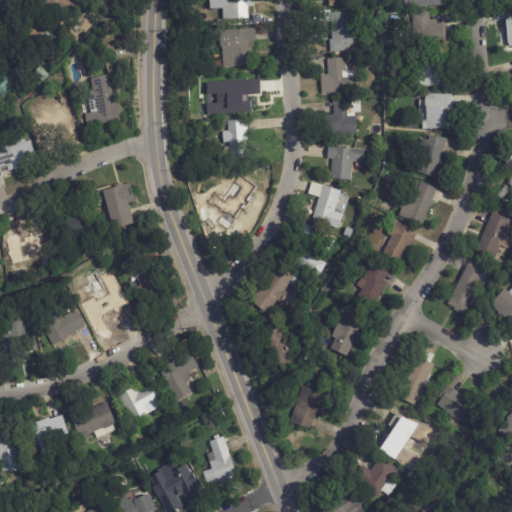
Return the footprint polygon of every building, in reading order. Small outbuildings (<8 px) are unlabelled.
[(70,0),(68,2),(80,13),(67,26),(56,15),(53,17),(43,7),(45,5),(40,0),(70,0)] [(253,0),(253,3),(254,8),(244,8),(244,18),(229,19),(229,9),(210,10),(210,0),(253,0)] [(443,5),(442,0),(402,0),(404,8),(443,5)] [(429,16),(430,24),(445,22),(447,43),(414,46),(412,12),(429,10),(429,16)] [(30,21),(38,11),(53,24),(46,33),(54,39),(46,49),(38,43),(29,54),(14,42),(30,21)] [(331,30),(330,12),(350,11),(351,29),(357,29),(358,50),(332,51),(331,30)] [(251,30),(252,41),(249,42),(249,56),(251,56),(251,61),(250,62),(250,65),(223,67),(222,44),(230,43),(229,30),(251,28),(251,30)] [(30,66),(2,100),(0,98),(0,71),(15,53),(30,66)] [(438,59),(438,65),(448,65),(449,85),(415,87),(414,66),(430,65),(429,55),(438,54),(438,59)] [(221,62),(221,70),(214,71),(213,63),(221,62)] [(365,90),(335,92),(335,95),(323,96),(323,83),(328,83),(328,76),(331,76),(331,64),(348,63),(348,72),(365,72),(365,90)] [(33,74),(38,68),(48,75),(42,83),(33,75),(33,74)] [(246,75),(246,87),(247,87),(248,96),(246,96),(247,112),(230,112),(229,96),(223,96),(223,85),(229,85),(228,74),(246,73),(246,75)] [(120,107),(122,122),(87,126),(85,115),(90,114),(88,100),(90,100),(89,92),(92,91),(90,79),(110,77),(113,101),(114,101),(114,106),(120,105),(120,107)] [(448,96),(448,127),(424,127),(423,108),(432,107),(431,95),(448,95),(448,96)] [(357,133),(326,135),(324,115),(334,114),(333,99),(348,98),(349,113),(356,113),(357,133)] [(66,107),(72,124),(52,131),(58,147),(39,154),(27,121),(38,117),(34,107),(45,102),(49,113),(66,107)] [(246,121),(247,139),(245,139),(246,150),(245,150),(245,153),(246,153),(246,157),(229,158),(228,142),(223,142),(222,131),(228,131),(227,120),(246,119),(246,121)] [(447,139),(440,165),(438,164),(435,176),(414,171),(422,138),(428,140),(429,134),(447,138),(447,139)] [(0,171),(0,143),(2,150),(30,141),(36,159),(17,165),(18,169),(7,172),(6,169),(0,171)] [(365,149),(363,161),(353,160),(351,180),(332,178),(332,174),(331,174),(332,158),(327,158),(328,146),(365,149)] [(436,189),(427,214),(428,214),(424,225),(399,215),(401,208),(398,206),(402,196),(407,198),(411,186),(413,187),(415,181),(420,183),(421,181),(437,188),(436,189)] [(133,222),(112,228),(106,206),(104,207),(103,202),(105,201),(102,190),(115,186),(114,184),(122,183),(122,184),(130,182),(134,200),(128,202),(133,222)] [(506,184),(511,189),(502,199),(499,195),(499,192),(506,184)] [(225,216),(223,217),(222,213),(212,218),(205,202),(220,196),(218,191),(226,187),(228,192),(244,185),(252,202),(237,208),(238,211),(225,216)] [(340,193),(334,211),(343,214),(339,228),(312,220),(323,185),(341,190),(340,193)] [(511,222),(508,232),(505,238),(504,238),(495,259),(476,251),(496,204),(510,210),(507,219),(511,222)] [(83,210),(89,229),(67,236),(66,234),(54,238),(50,228),(62,224),(60,218),(83,210)] [(417,233),(409,249),(407,249),(399,263),(382,254),(392,235),(387,233),(393,220),(398,223),(399,222),(418,232),(417,233)] [(318,243),(311,255),(318,259),(311,271),(288,258),(307,225),(323,234),(318,243)] [(346,227),(355,230),(351,240),(342,236),(346,227)] [(30,252),(11,257),(8,242),(17,239),(16,237),(41,231),(45,248),(30,252)] [(150,257),(166,290),(146,300),(145,297),(137,301),(131,289),(139,285),(134,276),(137,275),(131,263),(149,255),(150,257)] [(394,277),(392,280),(386,276),(383,280),(388,283),(372,305),(358,295),(367,282),(362,279),(376,260),(390,271),(389,272),(395,276),(394,277)] [(454,307),(447,304),(469,260),(486,269),(485,270),(491,272),(484,285),(480,284),(473,299),(477,301),(474,307),(470,305),(464,316),(453,310),(455,307),(454,307)] [(296,289),(289,284),(284,291),(287,293),(279,303),(276,301),(267,314),(251,302),(256,295),(255,295),(266,281),(279,265),(301,282),(296,289)] [(86,267),(90,275),(84,277),(81,270),(86,267)] [(80,270),(85,281),(76,285),(71,275),(80,270)] [(123,300),(124,301),(107,310),(114,325),(98,333),(84,306),(96,300),(96,298),(100,295),(97,288),(107,282),(111,290),(116,287),(123,300)] [(511,324),(491,302),(505,288),(508,291),(511,287),(511,324)] [(10,311),(11,321),(0,322),(2,342),(34,338),(30,309),(10,311)] [(363,319),(347,356),(331,349),(336,338),(332,336),(336,326),(332,324),(337,312),(346,316),(349,309),(365,317),(363,319)] [(85,327),(70,335),(71,336),(52,346),(39,322),(58,312),(61,318),(76,311),(85,327)] [(262,344),(261,340),(265,339),(263,334),(279,328),(284,342),(291,339),(296,352),(289,355),(292,362),(276,368),(268,348),(265,350),(262,344)] [(20,349),(12,350),(12,359),(0,359),(0,330),(30,330),(30,349),(20,349)] [(195,369),(187,374),(190,379),(186,382),(191,392),(176,400),(158,368),(189,351),(198,367),(195,369)] [(427,351),(434,355),(431,363),(434,364),(430,374),(432,375),(430,379),(433,381),(429,389),(423,387),(422,390),(424,391),(419,401),(417,400),(414,405),(398,397),(405,383),(403,382),(408,372),(409,373),(417,356),(422,359),(426,351),(427,351)] [(321,361),(325,358),(329,363),(325,366),(321,361)] [(149,382),(148,382),(143,373),(149,369),(154,379),(149,382)] [(157,388),(154,389),(157,396),(155,397),(160,407),(131,422),(117,396),(134,386),(137,392),(149,386),(156,383),(158,388),(157,388)] [(450,386),(459,393),(458,395),(482,413),(471,428),(461,421),(459,424),(443,411),(444,410),(437,405),(441,398),(439,396),(447,385),(450,386)] [(320,408),(318,407),(310,430),(290,422),(303,386),(328,396),(323,409),(320,408)] [(70,412),(82,406),(85,412),(105,402),(114,421),(113,421),(114,424),(112,425),(115,430),(97,438),(94,432),(80,438),(72,421),(71,421),(67,413),(70,412)] [(412,406),(418,410),(416,414),(409,410),(412,406)] [(401,461),(378,445),(391,427),(389,425),(398,412),(403,416),(401,418),(407,422),(408,422),(411,424),(411,425),(414,427),(407,436),(411,438),(405,446),(410,449),(401,461)] [(511,441),(510,443),(496,429),(511,412),(511,441)] [(68,434),(66,434),(49,440),(53,452),(42,456),(38,444),(33,445),(30,434),(37,431),(34,423),(49,418),(49,420),(62,415),(68,434)] [(212,422),(215,428),(210,430),(207,425),(212,422)] [(16,471),(0,471),(0,434),(14,434),(16,471)] [(224,440),(236,477),(208,486),(203,472),(212,469),(207,454),(213,452),(209,442),(223,437),(224,440)] [(372,468),(381,456),(398,469),(390,481),(396,486),(388,496),(381,491),(377,497),(352,478),(362,465),(370,471),(372,468)] [(410,464),(414,467),(411,473),(406,470),(410,464)] [(190,475),(199,492),(168,509),(156,487),(164,482),(167,488),(175,484),(172,478),(181,473),(184,479),(190,475)] [(364,511),(320,511),(341,496),(337,490),(347,484),(366,511),(364,511)] [(155,511),(152,511),(120,511),(117,501),(127,497),(128,500),(132,498),(133,501),(137,499),(135,494),(140,492),(142,497),(150,495),(156,511),(155,511)] [(511,511),(497,511),(508,503),(505,499),(511,493),(511,511)] [(486,503),(491,499),(494,503),(489,507),(486,503)]
